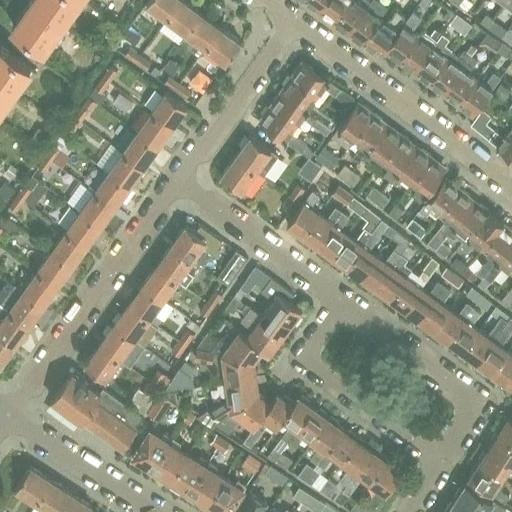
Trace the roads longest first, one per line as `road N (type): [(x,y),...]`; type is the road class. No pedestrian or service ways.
road 1 (residential): [(8,416),(178,181)]
road 2 (residential): [(511,188),(292,21)]
road 3 (residential): [(343,302),(302,358),(444,457)]
road 4 (residential): [(444,457),(483,404),(343,302)]
road 5 (residential): [(343,302),(178,181)]
road 6 (residential): [(178,181),(292,21)]
road 7 (residential): [(154,511),(8,416)]
